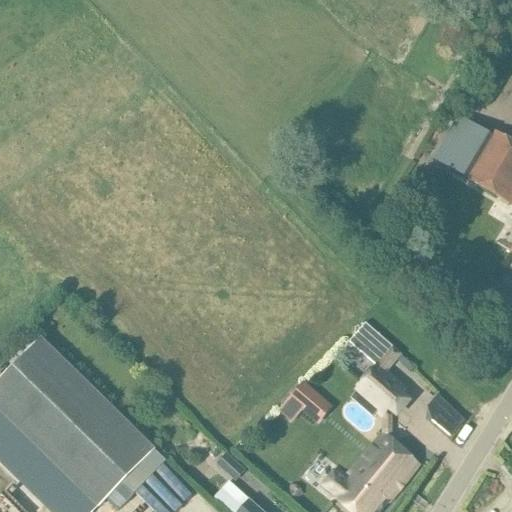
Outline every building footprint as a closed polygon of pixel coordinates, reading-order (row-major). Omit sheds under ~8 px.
[(511,255),(511,143),(494,133),(490,140),(457,121),(433,159),(511,207),(511,250),(510,254),(511,255)] [(365,323),(348,342),(375,365),(373,368),(353,392),(378,412),(383,416),(387,411),(402,392),(385,378),(390,373),(403,356),(391,345),(365,323)] [(40,339),(0,380),(0,412),(99,509),(155,451),(40,339)] [(303,382),(287,399),(288,400),(302,412),(318,426),(333,408),(304,383),(303,382)] [(381,511),(419,466),(383,438),(351,478),(354,481),(351,488),(337,476),(325,491),(341,504),(340,506),(347,511),(381,511)] [(226,454),(216,465),(236,483),(246,472),(226,454)] [(166,462),(156,470),(176,495),(186,487),(166,462)] [(287,496),(294,501),(301,491),(294,486),(287,496)] [(227,511),(256,511),(249,505),(232,490),(219,504),(227,511)]
